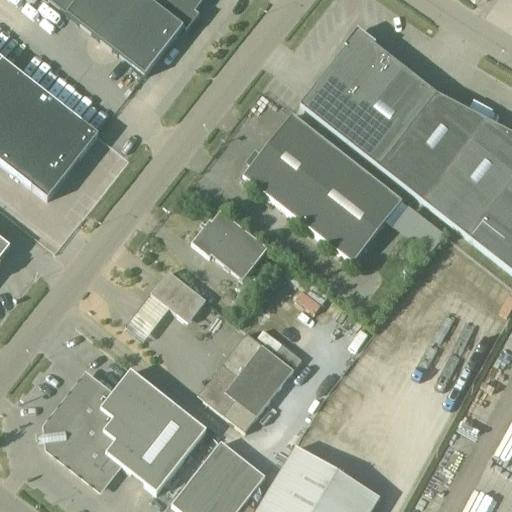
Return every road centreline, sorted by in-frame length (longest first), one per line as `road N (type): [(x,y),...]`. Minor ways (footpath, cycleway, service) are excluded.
road 1 (unclassified): [(0,382),(307,0)]
road 2 (unknown): [(511,398),(448,511)]
